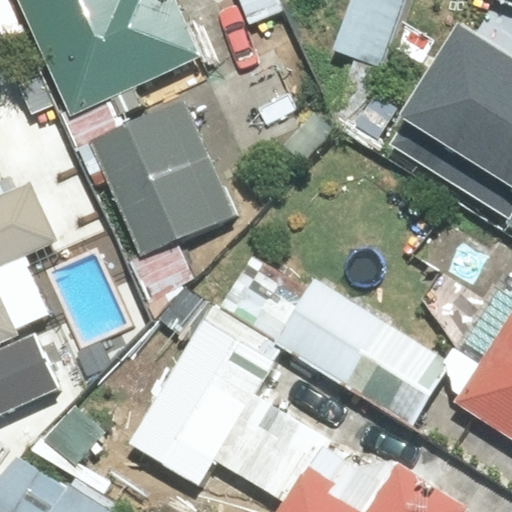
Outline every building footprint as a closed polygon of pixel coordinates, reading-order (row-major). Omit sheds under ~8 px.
[(30,0),(84,117),(212,59),(185,0),(30,0)] [(424,0),(357,0),(342,47),(403,67),(424,0)] [(511,48),(475,25),(402,138),(511,207),(511,48)] [(122,185),(150,255),(251,215),(203,97),(140,122),(135,109),(85,129),(110,190),(122,185)] [(0,353),(74,322),(53,273),(88,258),(52,175),(20,189),(0,141),(0,353)] [(291,507),(287,511),(477,511),(280,390),(306,349),(426,423),(463,364),(323,277),(318,286),(258,250),(151,420),(291,507)] [(511,324),(466,397),(511,426),(511,324)] [(134,511),(29,440),(0,482),(0,511),(134,511)]
